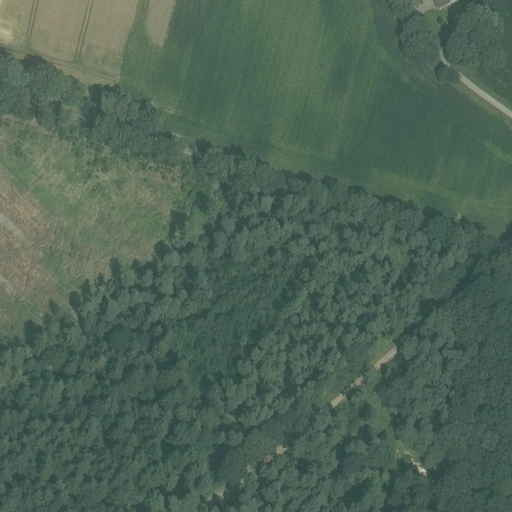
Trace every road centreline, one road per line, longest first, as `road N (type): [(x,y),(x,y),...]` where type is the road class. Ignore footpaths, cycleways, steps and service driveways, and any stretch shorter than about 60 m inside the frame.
road 1 (unclassified): [(0,94),(511,245)]
road 2 (track): [(511,245),(198,511)]
road 3 (unclassified): [(412,0),(427,35),(460,76),(511,116)]
